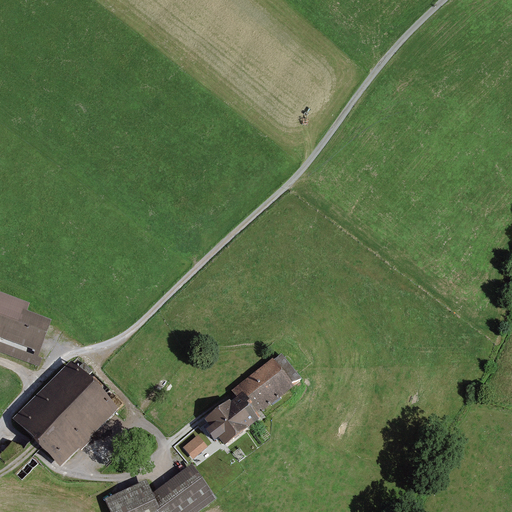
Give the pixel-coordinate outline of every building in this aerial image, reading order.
[(0,315),(0,351),(35,364),(51,320),(23,310),(19,323),(0,315)] [(232,399),(207,418),(227,444),(262,417),(259,412),(297,383),(277,357),(234,389),(240,396),(234,401),(232,399)] [(120,406),(73,360),(15,418),(41,443),(62,465),(120,406)] [(208,448),(198,436),(183,448),(193,460),(208,448)] [(193,464),(154,493),(148,480),(107,499),(112,511),(197,511),(218,497),(193,464)]
